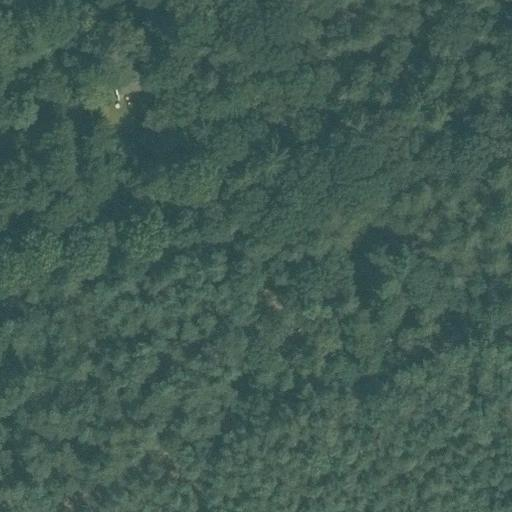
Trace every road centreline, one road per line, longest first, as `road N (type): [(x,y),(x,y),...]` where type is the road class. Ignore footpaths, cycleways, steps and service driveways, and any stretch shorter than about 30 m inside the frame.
road 1 (track): [(0,233),(511,112)]
road 2 (track): [(511,326),(263,401),(38,511)]
